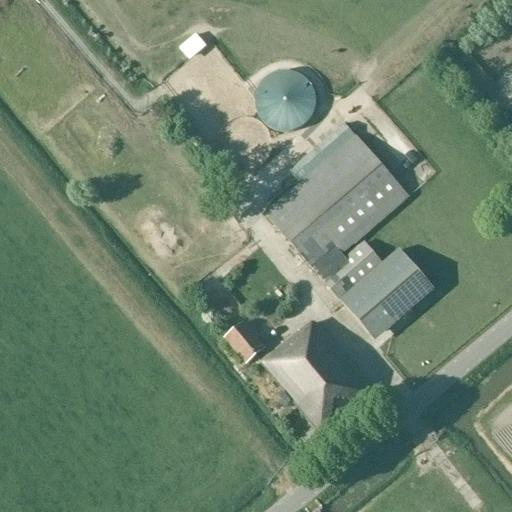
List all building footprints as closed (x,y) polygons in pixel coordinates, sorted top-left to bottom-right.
[(311,88),(308,84),(304,80),(300,77),(295,75),(290,74),(285,73),(280,74),(275,75),(270,77),(266,81),(262,84),(259,89),(257,94),(256,99),(255,104),(256,109),(257,114),(259,119),(263,123),(266,127),(270,129),(275,132),(280,133),(284,134),(289,133),(294,132),(299,130),(303,128),(307,124),(310,121),(313,116),(314,112),(315,107),(315,102),(315,97),(313,92),(311,88)] [(300,186),(265,216),(299,257),(338,304),(340,302),(382,267),(361,242),(409,201),(406,198),(355,138),(344,125),(288,173),(300,186)] [(377,345),(436,293),(399,251),(340,302),(377,345)] [(246,368),(267,350),(247,323),(223,341),(246,368)] [(318,437),(370,394),(313,324),(260,366),(318,437)]
